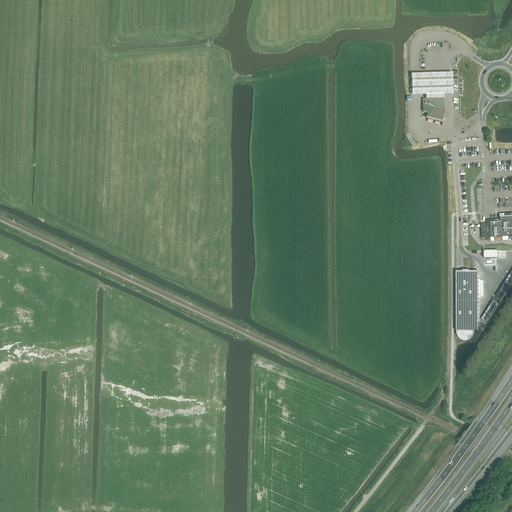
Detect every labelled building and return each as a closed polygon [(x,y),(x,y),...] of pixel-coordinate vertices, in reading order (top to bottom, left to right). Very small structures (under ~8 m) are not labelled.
[(453,95),(453,74),(447,74),(416,74),(411,75),(411,96),(417,96),(424,96),(424,99),(424,100),(432,100),(438,100),(438,99),(442,99),(444,99),(444,95),(448,95),(453,95)] [(426,118),(442,122),(444,116),(444,115),(444,114),(444,112),(444,111),(444,109),(444,99),(442,99),(438,99),(438,100),(432,100),(424,100),(424,99),(423,99),(423,112),(428,113),(426,118)] [(504,217),(500,217),(501,221),(490,222),(490,224),(481,224),(482,239),(487,238),(487,239),(491,239),(491,240),(494,240),(494,239),(503,238),(503,239),(511,238),(511,214),(504,215),(504,217)] [(456,332),(457,332),(458,332),(458,333),(458,335),(459,337),(460,338),(462,339),(463,340),(466,341),(468,340),(470,339),(471,338),(472,337),(473,335),(473,333),(473,332),(474,332),(478,332),(478,330),(478,272),(473,272),(469,272),(469,271),(463,271),(463,272),(460,272),(456,272),(456,332)] [(499,304),(493,301),(491,305),(490,307),(481,320),(486,322),(487,323),(495,310),(496,308),(499,304)]
